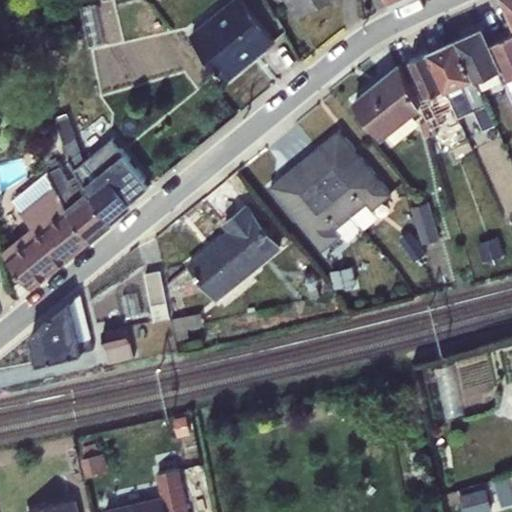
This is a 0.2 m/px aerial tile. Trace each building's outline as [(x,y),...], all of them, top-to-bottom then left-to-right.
[(243,0),(230,0),(191,31),(229,77),(275,39),(243,0)] [(289,0),(297,14),(296,15),(297,16),(324,0),(289,0)] [(96,3),(81,6),(88,46),(104,43),(96,3)] [(457,37),(476,80),(503,68),(507,77),(511,89),(511,47),(506,34),(491,41),(484,26),(457,37)] [(14,28),(0,29),(0,46),(17,44),(14,28)] [(457,37),(430,49),(460,116),(476,109),(485,129),(496,124),(480,89),(476,80),(457,37)] [(419,76),(410,80),(422,106),(435,134),(438,132),(439,134),(463,123),(460,116),(430,49),(411,58),(419,76)] [(410,80),(402,61),(355,99),(385,136),(422,106),(410,80)] [(58,119),(72,161),(82,153),(70,115),(58,119)] [(323,142),(329,149),(346,136),(340,129),(323,142)] [(323,142),(305,157),(360,225),(377,211),(375,208),(392,194),(346,136),(329,149),(323,142)] [(80,172),(113,220),(134,203),(131,200),(151,184),(113,138),(76,166),(80,172)] [(360,225),(305,157),(287,171),(293,178),(277,192),(323,249),(342,235),(344,238),(360,225)] [(66,204),(93,237),(113,220),(80,172),(71,178),(59,158),(46,166),(49,172),(66,204)] [(277,192),(293,178),(287,171),(271,185),(277,192)] [(33,225),(3,250),(28,280),(51,261),(56,267),(93,237),(66,204),(49,172),(15,200),(20,205),(17,207),(33,225)] [(430,201),(412,206),(423,243),(441,238),(430,201)] [(247,204),(225,222),(231,230),(189,263),(218,299),(282,247),(247,204)] [(411,230),(400,237),(415,259),(426,252),(411,230)] [(499,235),(477,242),(483,261),(505,254),(499,235)] [(33,285),(56,267),(51,261),(28,280),(33,285)] [(354,264),(331,269),(334,288),(342,286),(343,290),(353,287),(352,284),(358,283),(354,264)] [(161,269),(146,272),(155,320),(171,317),(161,269)] [(314,270),(305,272),(302,282),(309,287),(312,298),(321,295),(319,284),(322,277),(314,270)] [(81,291),(32,331),(41,360),(94,348),(81,291)] [(137,291),(123,294),(128,317),(143,314),(137,291)] [(202,312),(173,317),(177,339),(190,337),(188,326),(204,323),(202,312)] [(128,324),(103,329),(107,345),(132,339),(128,324)] [(132,339),(107,345),(111,358),(135,352),(132,339)] [(440,365),(449,410),(466,407),(456,362),(440,365)] [(105,451),(82,457),(86,476),(110,470),(105,451)] [(162,495),(106,508),(106,511),(188,511),(177,466),(157,471),(162,495)] [(511,474),(494,479),(502,505),(511,502),(511,474)] [(486,486),(460,494),(465,511),(486,511),(493,510),(486,486)] [(79,511),(76,497),(73,498),(29,508),(25,509),(26,511),(79,511)]
